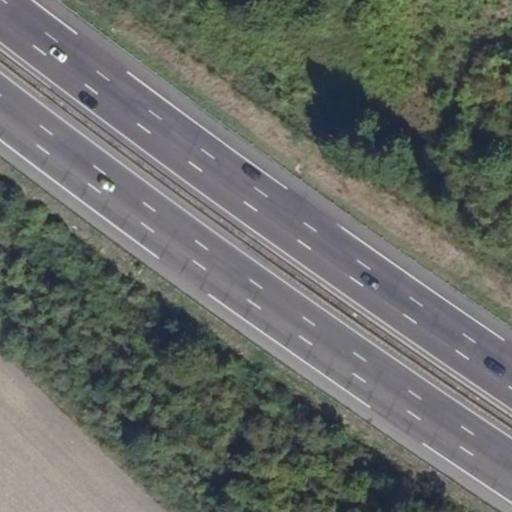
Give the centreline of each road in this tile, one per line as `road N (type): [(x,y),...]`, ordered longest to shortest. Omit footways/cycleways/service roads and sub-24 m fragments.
road 1 (motorway): [(511,379),(0,21)]
road 2 (motorway): [(0,123),(511,473)]
